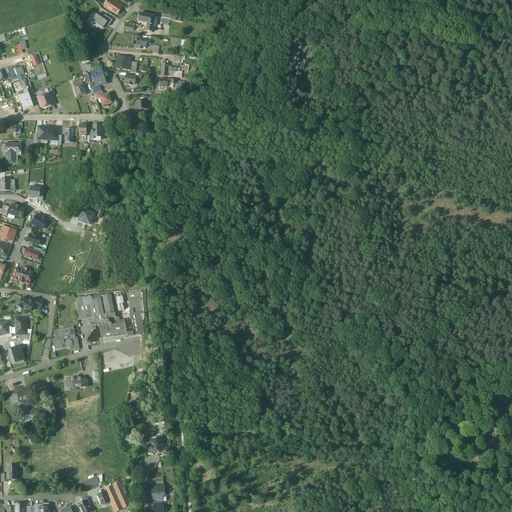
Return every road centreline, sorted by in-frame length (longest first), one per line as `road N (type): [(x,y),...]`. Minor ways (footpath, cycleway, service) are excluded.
road 1 (residential): [(0,117),(111,118),(125,111),(102,51),(141,0)]
road 2 (track): [(511,59),(434,32),(328,21),(280,0)]
road 3 (track): [(160,268),(182,433)]
road 4 (track): [(125,111),(148,183),(160,268)]
road 5 (residential): [(44,365),(53,297),(0,290)]
